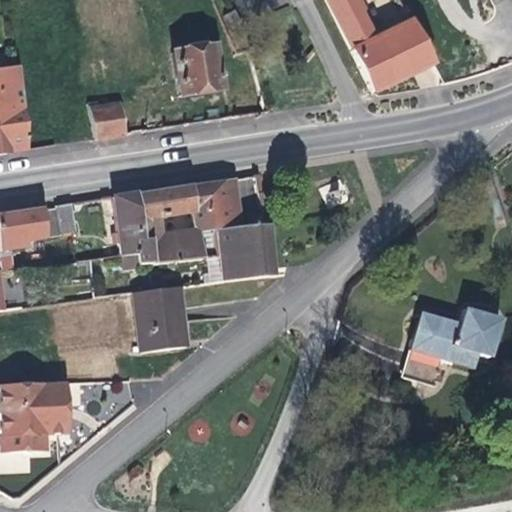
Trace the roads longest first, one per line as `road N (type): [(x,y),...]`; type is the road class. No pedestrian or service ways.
road 1 (residential): [(39,511),(333,265)]
road 2 (primary): [(0,184),(357,125)]
road 3 (residential): [(252,511),(307,383),(333,265)]
road 4 (residential): [(333,265),(511,107)]
road 5 (primary): [(357,125),(511,100)]
road 6 (unclassified): [(357,125),(299,0)]
